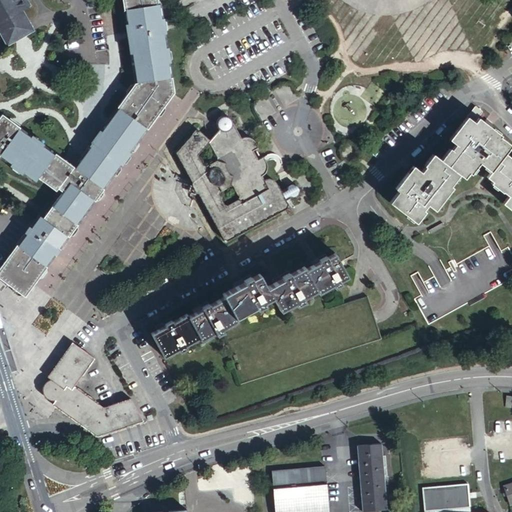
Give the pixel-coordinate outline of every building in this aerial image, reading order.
[(0,0),(0,30),(4,38),(17,31),(30,23),(24,12),(32,7),(27,0),(0,0)] [(76,223),(95,198),(99,198),(103,192),(103,186),(138,141),(175,94),(163,4),(160,4),(159,0),(124,0),(136,84),(106,122),(74,164),(3,110),(0,113),(0,154),(34,180),(38,175),(55,189),(57,186),(62,189),(41,215),(37,212),(0,259),(0,277),(9,284),(9,287),(15,292),(18,292),(21,293),(36,274),(40,274),(45,267),(44,264),(68,233),(71,233),(77,226),(76,223)] [(441,159),(460,174),(466,178),(471,173),(472,174),(481,162),(492,170),(505,153),(511,145),(499,136),(500,135),(489,127),(482,122),(476,117),(479,113),(480,111),(474,106),(473,108),(449,140),(455,145),(451,150),(449,148),(441,159)] [(485,119),(482,122),(489,127),(492,124),(485,119)] [(222,125),(220,125),(217,129),(216,132),(217,136),(218,138),(210,149),(201,141),(196,138),(177,161),(176,162),(192,191),(191,194),(193,198),(196,202),(200,203),(226,251),(291,214),(287,207),(290,206),(291,203),(293,203),(299,201),(300,197),(297,192),(293,191),(288,194),(286,199),(282,200),(278,191),(274,188),(270,186),(265,188),(262,183),(265,181),(267,177),(267,173),(265,169),(263,164),(258,167),(253,158),(258,155),(253,148),(251,145),(247,144),(244,145),(241,146),(231,128),(228,126),(226,125),(225,125),(222,125)] [(511,158),(505,153),(492,170),(488,176),(494,180),(493,183),(504,191),(504,190),(510,194),(504,203),(511,208),(511,158)] [(460,174),(441,159),(433,154),(424,165),(426,167),(422,172),(415,166),(409,173),(397,189),(401,192),(392,203),(418,223),(427,211),(425,210),(429,204),(437,210),(454,187),(452,185),(460,174)] [(409,173),(415,166),(412,164),(406,171),(409,173)] [(280,277),(266,285),(258,272),(250,277),(248,274),(241,279),(241,282),(222,293),(223,295),(208,304),(206,301),(199,305),(199,308),(187,315),(185,313),(172,320),(170,318),(162,322),(164,325),(153,331),(166,355),(177,348),(179,351),(185,347),(185,345),(199,337),(200,338),(213,331),(215,334),(222,329),(221,327),(236,318),(235,316),(254,305),(256,307),(264,303),(263,300),(271,296),(278,308),(293,300),(295,302),(304,297),(302,295),(315,288),(317,289),(331,282),(332,284),(339,281),(337,278),(346,273),(333,249),(325,254),(324,251),(317,256),(318,258),(304,266),(303,264),(290,271),(289,269),(279,274),(280,277)] [(53,403),(69,415),(70,415),(96,433),(142,418),(141,416),(131,397),(103,406),(74,386),(93,359),(73,343),(48,377),(52,379),(47,381),(46,382),(45,383),(44,384),(43,385),(42,386),(42,388),(42,389),(42,391),(42,394),(43,395),(44,396),(45,398),(46,399),(47,399),(49,400),(50,400),(51,400),(55,400),(53,403)] [(356,445),(363,510),(386,508),(380,443),(356,445)] [(272,471),(276,511),(329,511),(326,466),(272,471)] [(472,511),(470,487),(424,491),(425,511),(472,511)]
